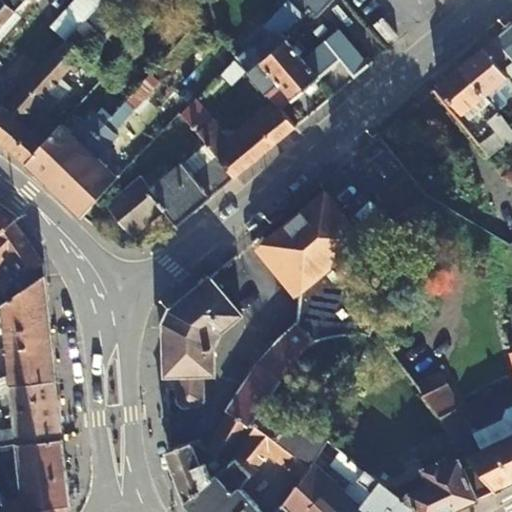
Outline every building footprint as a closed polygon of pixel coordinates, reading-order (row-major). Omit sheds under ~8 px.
[(0,0),(0,114),(7,107),(0,103),(0,33),(29,0),(28,0),(0,0)] [(67,41),(94,12),(80,0),(77,0),(53,28),(67,41)] [(274,36),(282,30),(303,11),(291,0),(290,0),(264,27),(274,36)] [(318,14),(334,0),(291,0),(303,11),(303,12),(311,5),(318,14)] [(49,61),(66,76),(82,58),(88,63),(106,42),(101,37),(115,23),(98,8),(94,12),(67,41),(49,61)] [(511,27),(496,41),(511,60),(511,27)] [(268,56),(289,39),(282,30),(274,36),(261,47),(268,56)] [(330,40),(306,60),(303,62),(319,78),(341,61),(356,79),(371,67),(352,43),(351,44),(345,38),(341,41),(336,35),(330,40)] [(292,43),(289,39),(268,56),(261,47),(243,64),(281,108),(293,97),(294,99),(304,91),(311,95),(319,89),(318,80),(319,78),(303,62),(306,60),(304,57),(307,50),(299,41),(292,43)] [(486,99),(494,93),(509,80),(511,83),(511,60),(496,41),(462,69),(486,99)] [(132,48),(128,44),(119,56),(122,58),(132,48)] [(0,141),(29,164),(47,144),(33,132),(46,118),(36,109),(66,76),(49,61),(7,107),(0,114),(0,141)] [(94,69),(78,86),(74,91),(84,100),(104,78),(94,69)] [(462,69),(438,89),(462,118),(465,116),(486,99),(462,69)] [(504,105),(511,97),(511,83),(509,80),(494,93),(504,105)] [(127,100),(125,99),(118,93),(96,117),(91,113),(72,134),(62,126),(47,144),(29,164),(50,185),(87,148),(84,146),(127,100)] [(298,127),(282,109),(243,140),(239,135),(234,135),(231,139),(197,97),(181,114),(193,129),(194,128),(206,143),(236,178),(298,127)] [(486,99),(465,116),(470,122),(492,105),(486,99)] [(82,218),(119,180),(97,159),(117,137),(112,132),(135,108),(127,100),(84,146),(87,148),(50,185),(82,218)] [(511,141),(511,129),(500,115),(489,124),(498,135),(479,148),(488,159),(511,141)] [(206,143),(184,161),(194,174),(203,168),(221,190),(236,178),(206,143)] [(194,174),(184,161),(146,192),(163,212),(176,227),(221,190),(203,168),(194,174)] [(146,192),(140,184),(115,207),(135,234),(163,212),(146,192)] [(259,363),(228,412),(231,414),(208,450),(228,466),(257,430),(268,414),(307,359),(317,348),(330,338),(358,333),(372,338),(379,324),(346,276),(350,275),(342,256),(365,241),(355,230),(335,205),(325,194),(263,246),(300,290),(296,326),(283,338),(259,363)] [(0,234),(14,221),(0,210),(0,234)] [(0,267),(6,275),(16,267),(23,276),(42,263),(15,222),(14,221),(0,234),(0,267)] [(44,276),(2,305),(10,376),(0,379),(0,396),(4,394),(2,387),(11,385),(56,380),(44,276)] [(163,325),(165,388),(176,388),(177,404),(181,408),(199,408),(203,402),(202,376),(214,376),(213,347),(222,329),(241,315),(210,277),(170,310),(163,325)] [(511,414),(475,433),(440,371),(415,385),(441,420),(470,463),(495,493),(511,485),(511,414)] [(56,380),(11,385),(19,444),(63,439),(56,380)] [(185,502),(193,511),(260,511),(239,489),(268,455),(301,479),(313,462),(320,456),(333,446),(300,422),(292,432),(268,414),(257,430),(228,466),(185,502)] [(63,439),(19,444),(26,497),(6,506),(9,511),(67,511),(72,507),(63,439)] [(199,443),(168,454),(185,502),(228,466),(208,450),(199,443)] [(407,511),(391,497),(333,446),(320,456),(351,483),(342,491),(364,511),(407,511)] [(454,511),(495,493),(470,463),(460,468),(456,459),(445,464),(442,457),(424,466),(430,478),(391,497),(407,511),(454,511)] [(364,511),(342,491),(313,462),(301,479),(282,506),(288,511),(364,511)] [(0,511),(9,511),(6,506),(0,491),(0,511)]
